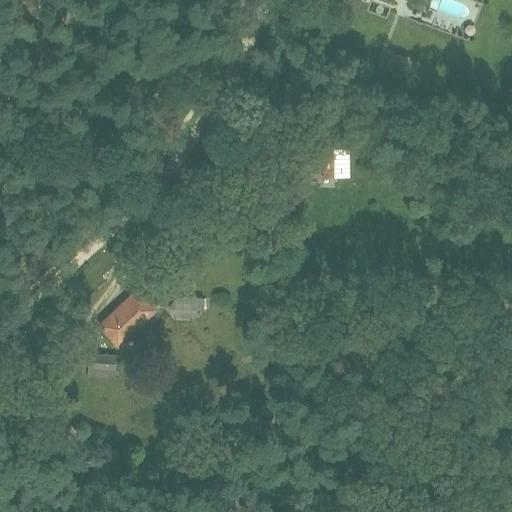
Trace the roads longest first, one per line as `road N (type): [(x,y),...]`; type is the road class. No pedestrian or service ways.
road 1 (track): [(194,146),(0,345)]
road 2 (track): [(194,146),(267,0)]
